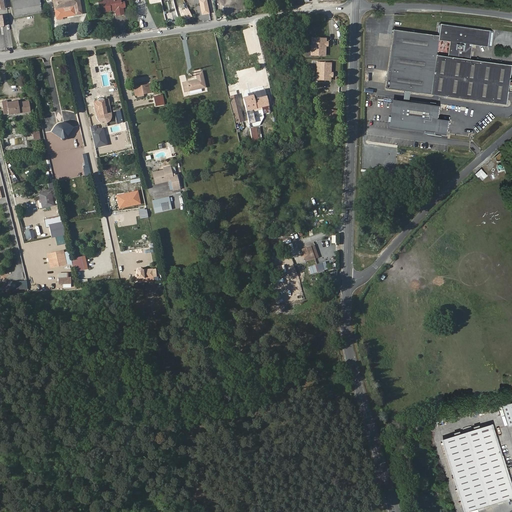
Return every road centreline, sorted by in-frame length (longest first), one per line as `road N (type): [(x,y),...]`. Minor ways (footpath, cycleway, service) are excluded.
road 1 (unclassified): [(356,5),(0,57)]
road 2 (secondary): [(356,5),(347,280)]
road 3 (secondary): [(347,280),(347,348),(394,511)]
road 4 (unknown): [(385,6),(377,94),(511,111)]
road 5 (unclassified): [(347,280),(370,272),(511,135)]
road 6 (unclassified): [(511,16),(356,5)]
